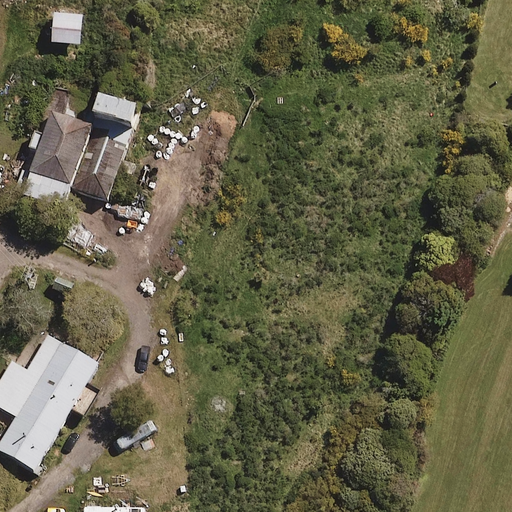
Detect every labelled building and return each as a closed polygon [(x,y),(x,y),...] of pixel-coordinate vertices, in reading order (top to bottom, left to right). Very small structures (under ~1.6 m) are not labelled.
[(82,20),(54,18),(52,47),(81,49),(82,20)] [(100,105),(94,123),(131,136),(138,118),(100,105)] [(93,134),(94,130),(92,130),(91,130),(52,117),(30,181),(23,203),(65,217),(72,195),(73,192),(93,134)] [(73,192),(109,205),(119,175),(133,179),(137,166),(124,162),(129,147),(93,134),(73,192)] [(75,288),(57,280),(51,292),(69,301),(75,288)] [(78,355),(50,338),(28,375),(13,365),(0,387),(0,412),(17,422),(0,451),(0,457),(35,479),(74,414),(86,421),(101,396),(88,389),(101,369),(78,355)]
